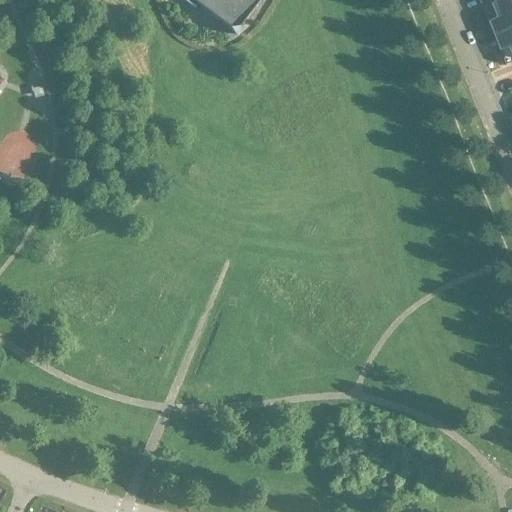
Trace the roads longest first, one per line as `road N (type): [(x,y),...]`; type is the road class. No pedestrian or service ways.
road 1 (residential): [(448,0),(511,165)]
road 2 (residential): [(128,511),(0,464)]
